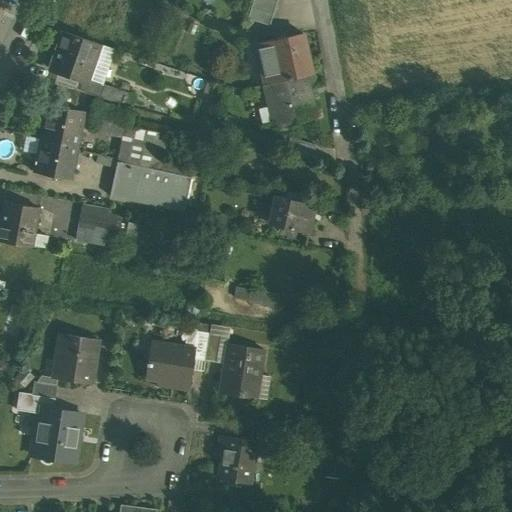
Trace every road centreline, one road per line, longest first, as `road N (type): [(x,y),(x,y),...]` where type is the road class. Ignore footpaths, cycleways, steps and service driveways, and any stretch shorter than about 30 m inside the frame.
road 1 (track): [(357,511),(354,168)]
road 2 (residential): [(316,0),(354,168)]
road 3 (residential): [(156,477),(171,452),(164,434),(147,423),(128,426),(115,441),(115,461),(127,476)]
road 4 (residential): [(0,494),(105,486),(127,476)]
